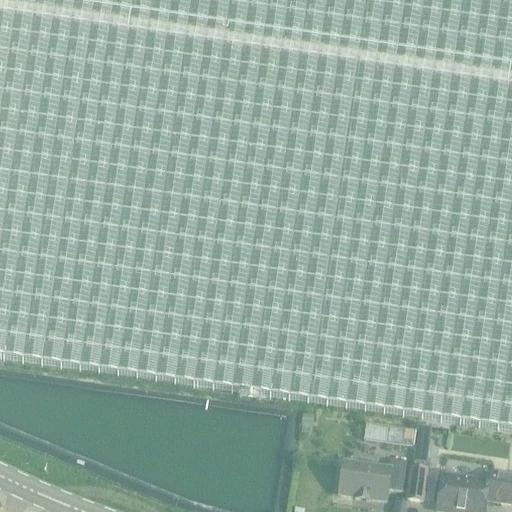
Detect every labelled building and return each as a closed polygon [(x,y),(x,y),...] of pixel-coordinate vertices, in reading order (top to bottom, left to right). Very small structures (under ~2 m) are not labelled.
[(511,0),(0,0),(0,361),(511,435),(511,0)] [(366,426),(363,442),(413,449),(416,433),(366,426)] [(413,456),(411,472),(425,474),(427,458),(413,456)] [(404,466),(389,464),(388,471),(345,465),(340,499),(385,506),(387,494),(400,496),(404,466)] [(409,472),(405,503),(421,505),(426,474),(425,474),(411,472),(409,472)] [(483,511),(485,501),(511,505),(511,477),(488,473),(487,482),(441,475),(436,509),(457,511),(483,511)]
